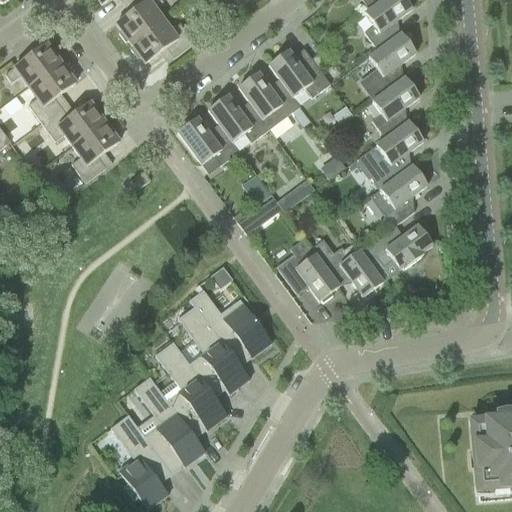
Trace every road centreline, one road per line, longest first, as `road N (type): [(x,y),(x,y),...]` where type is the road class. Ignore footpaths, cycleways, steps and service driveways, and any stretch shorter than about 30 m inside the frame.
road 1 (residential): [(0,47),(55,2),(133,105),(149,106),(295,0)]
road 2 (tertiary): [(242,511),(330,371),(472,341),(490,328)]
road 3 (tertiary): [(490,328),(465,0)]
